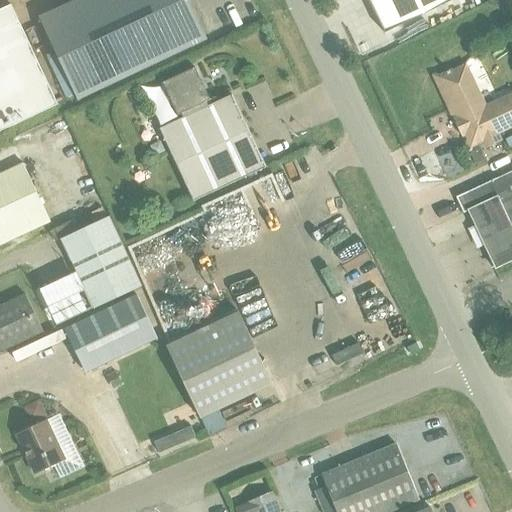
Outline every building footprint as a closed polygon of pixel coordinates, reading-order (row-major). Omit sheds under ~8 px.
[(79,100),(208,40),(189,0),(78,0),(40,18),(79,100)] [(368,0),(385,34),(454,0),(368,0)] [(0,11),(0,132),(58,105),(12,6),(0,11)] [(470,138),(467,142),(469,146),(483,140),(486,147),(502,140),(499,133),(511,126),(511,94),(487,105),(469,64),(444,75),(438,73),(436,77),(442,79),(454,104),(451,108),(463,134),(467,132),(470,138)] [(181,120),(161,129),(167,141),(168,145),(194,202),(266,169),(256,145),(233,96),(213,105),(196,68),(164,82),(181,120)] [(481,148),(471,153),(476,162),(485,158),(481,148)] [(0,245),(50,222),(23,164),(0,175),(0,245)] [(440,165),(432,169),(435,177),(443,173),(440,165)] [(511,170),(456,197),(464,213),(470,210),(497,268),(511,261),(511,170)] [(77,273),(41,290),(58,326),(94,309),(142,287),(109,217),(61,239),(77,273)] [(26,295),(0,307),(0,352),(44,332),(26,295)] [(86,373),(158,339),(137,295),(65,330),(86,373)] [(200,420),(273,385),(239,313),(166,347),(200,420)] [(359,343),(332,356),(337,366),(364,353),(359,343)] [(117,374),(109,378),(114,388),(122,384),(117,374)] [(64,412),(58,396),(29,407),(36,424),(64,412)] [(46,421),(17,434),(36,475),(55,466),(68,460),(49,420),(46,421)] [(191,427),(155,442),(160,453),(196,438),(191,427)] [(322,474),(326,486),(315,491),(323,511),(392,511),(419,501),(396,444),(322,474)] [(280,511),(273,494),(251,503),(237,509),(238,511),(280,511)]
